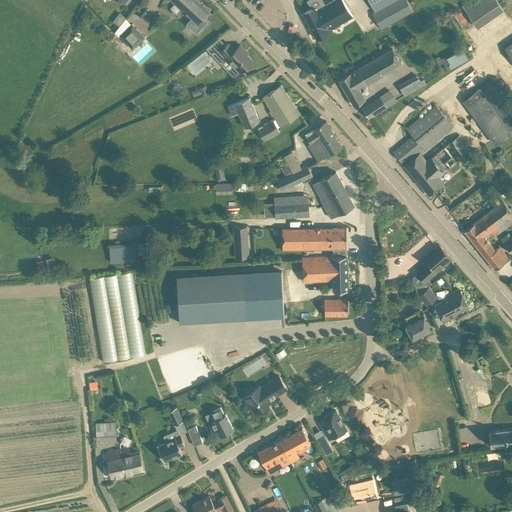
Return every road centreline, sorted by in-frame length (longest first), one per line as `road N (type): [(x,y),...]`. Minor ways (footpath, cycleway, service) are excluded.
road 1 (unclassified): [(134,511),(348,385),(371,356)]
road 2 (unknown): [(285,51),(359,136),(378,145),(411,102),(488,56)]
road 3 (unclassified): [(371,356),(371,205),(386,172)]
road 4 (secondary): [(511,310),(386,172)]
road 5 (secondary): [(386,172),(276,53)]
